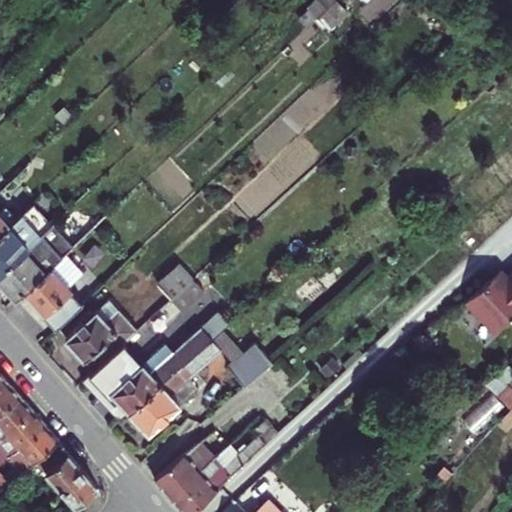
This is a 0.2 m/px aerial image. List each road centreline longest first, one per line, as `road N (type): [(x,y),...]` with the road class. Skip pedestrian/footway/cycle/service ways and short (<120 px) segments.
road 1 (residential): [(203,511),(511,237)]
road 2 (residential): [(157,511),(0,331)]
